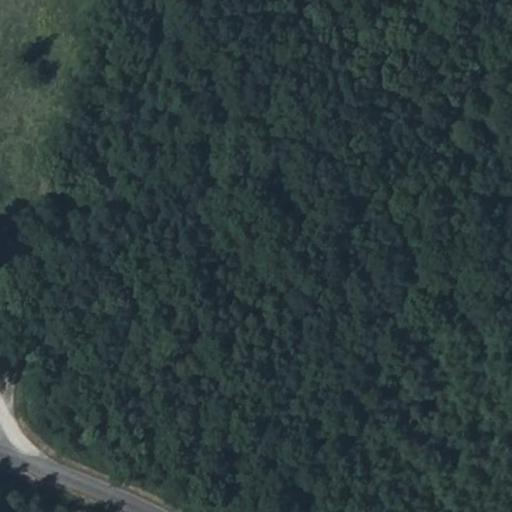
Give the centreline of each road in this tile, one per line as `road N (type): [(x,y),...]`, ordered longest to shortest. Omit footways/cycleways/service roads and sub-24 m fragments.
road 1 (track): [(144,0),(19,463)]
road 2 (unclassified): [(143,511),(0,457)]
